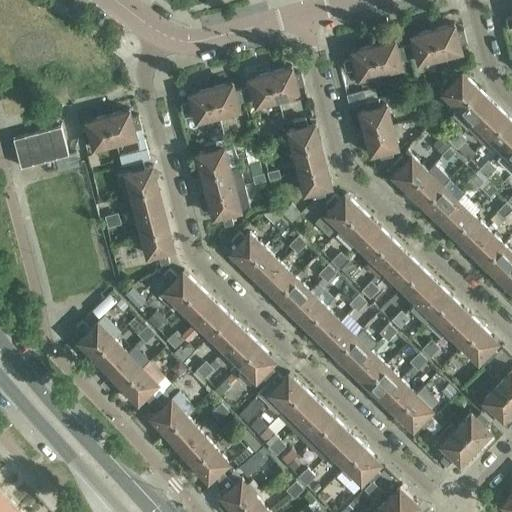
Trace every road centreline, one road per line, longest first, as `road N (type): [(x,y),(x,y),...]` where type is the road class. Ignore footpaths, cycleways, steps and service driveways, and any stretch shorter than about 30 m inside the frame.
road 1 (residential): [(159,34),(145,82),(188,250),(454,510)]
road 2 (residential): [(511,325),(346,175),(303,14)]
road 3 (tertiary): [(149,511),(0,340)]
road 4 (tertiary): [(0,379),(114,511)]
road 5 (residential): [(303,14),(200,44),(159,34)]
